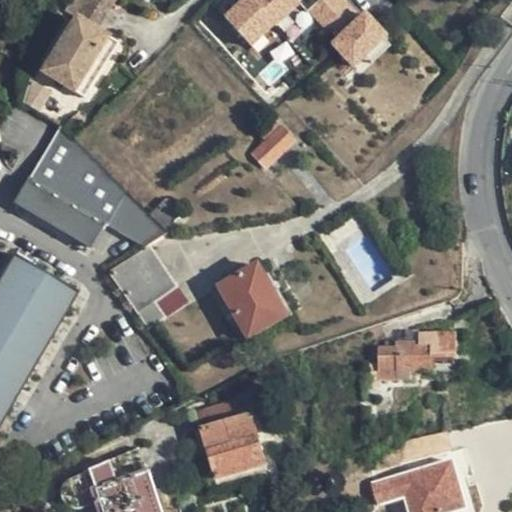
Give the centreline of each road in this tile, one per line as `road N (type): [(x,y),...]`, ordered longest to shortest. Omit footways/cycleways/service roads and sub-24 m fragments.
road 1 (unclassified): [(0,462),(96,296),(88,272),(0,229)]
road 2 (residential): [(511,65),(484,120),(478,175),(483,213),(511,283)]
